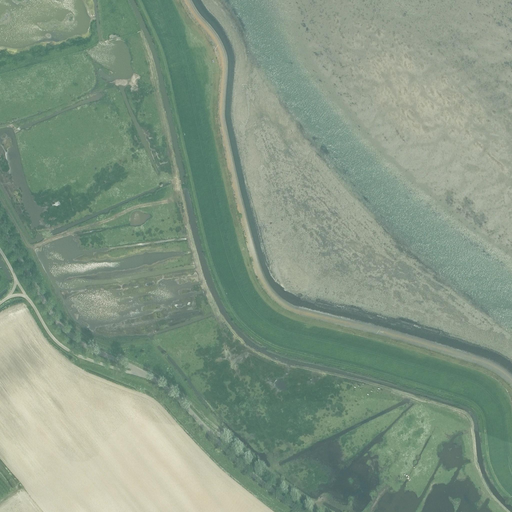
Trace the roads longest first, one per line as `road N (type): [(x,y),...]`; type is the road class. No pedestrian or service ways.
road 1 (track): [(139,0),(163,57),(207,249),(236,317),(280,349),(470,401),(482,415),(494,477),(511,498)]
road 2 (track): [(175,0),(215,69),(211,119),(224,183),(261,293),(291,315),(491,375),(511,406)]
road 3 (unclassified): [(147,375),(60,324),(0,220)]
road 4 (unclassified): [(302,511),(147,375)]
road 5 (unclassified): [(147,375),(67,350),(26,297)]
